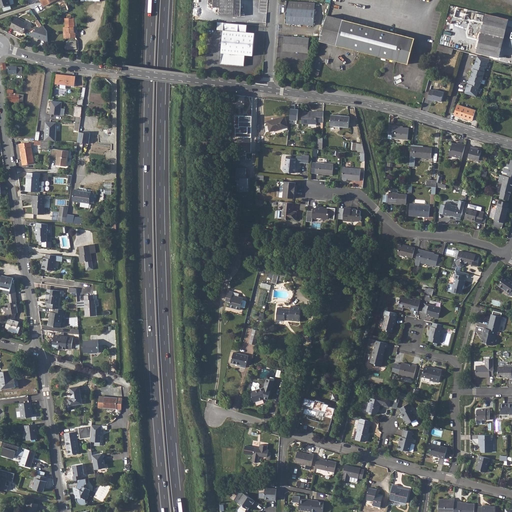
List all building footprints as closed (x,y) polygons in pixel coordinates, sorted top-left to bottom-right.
[(57,0),(62,12),(68,9),(65,0),(42,0),(41,1),(44,6),(56,0),(57,0)] [(220,7),(220,15),(241,16),(241,0),(213,0),(213,7),(220,7)] [(315,3),(287,1),(285,23),(313,25),(315,3)] [(508,19),(486,13),(477,51),(499,57),(503,38),(508,19)] [(320,38),(319,40),(338,45),(344,20),(327,15),(324,26),(320,38)] [(15,17),(10,26),(24,34),(29,24),(15,17)] [(74,32),(74,18),(65,19),(65,27),(63,27),(64,38),(76,37),(76,32),(74,32)] [(344,20),(338,45),(359,51),(386,58),(395,60),(408,63),(415,38),(382,29),(344,20)] [(224,23),(224,30),(221,64),(244,66),(245,55),(252,56),(255,33),(247,32),(247,25),(224,23)] [(48,38),(48,27),(31,26),(30,38),(48,38)] [(309,37),(284,36),(284,50),(308,53),(309,37)] [(67,47),(65,47),(65,49),(67,49),(67,50),(76,49),(76,41),(66,42),(67,47)] [(439,44),(437,50),(452,54),(454,48),(439,44)] [(468,90),(467,94),(476,97),(478,92),(477,92),(479,87),(480,83),(481,83),(484,72),(483,71),(484,68),(486,68),(488,62),(488,63),(490,58),(479,55),(478,59),(476,59),(475,64),(473,64),(472,68),(473,69),(470,80),(469,79),(468,83),(466,89),(468,90)] [(66,85),(74,86),(75,76),(56,74),(55,84),(60,84),(60,88),(66,88),(66,85)] [(431,89),(428,98),(432,99),(441,101),(444,92),(434,89),(434,90),(431,89)] [(62,102),(51,101),(49,114),(60,115),(62,102)] [(458,105),(454,115),(472,120),(475,110),(458,105)] [(302,112),(302,122),(316,123),(316,121),(323,122),(323,111),(312,111),(312,112),(309,112),(302,112)] [(330,115),(329,126),(348,127),(349,116),(330,115)] [(239,116),(239,126),(251,126),(252,116),(239,116)] [(284,116),(267,121),(270,131),(287,126),(284,116)] [(45,122),(44,140),(53,141),(55,141),(56,123),(45,122)] [(73,123),(72,131),(79,132),(80,124),(73,123)] [(389,126),(388,135),(392,135),(391,139),(407,140),(408,128),(396,127),(396,126),(389,126)] [(79,132),(77,142),(89,144),(90,134),(79,132)] [(100,142),(111,143),(112,136),(100,135),(100,142)] [(41,141),(41,144),(43,149),(50,149),(50,141),(41,141)] [(20,144),(23,164),(34,162),(31,142),(20,144)] [(356,143),(356,152),(361,153),(365,153),(362,144),(356,143)] [(448,155),(462,158),(465,145),(459,144),(459,145),(452,144),(450,150),(449,150),(448,155)] [(411,146),(410,156),(431,158),(432,148),(411,146)] [(470,147),(467,158),(478,161),(481,151),(474,149),(474,148),(470,147)] [(69,151),(51,148),(50,157),(57,158),(59,160),(59,165),(66,166),(69,151)] [(295,173),(295,167),(298,164),(298,162),(298,160),(296,159),(291,159),(291,157),(286,156),(285,166),(283,167),(283,170),(285,172),(295,173)] [(316,163),(315,174),(332,175),(333,164),(316,163)] [(359,181),(360,169),(343,167),(342,178),(342,179),(343,180),(345,181),(347,180),(347,178),(349,179),(349,180),(359,181)] [(245,168),(236,168),(236,190),(248,190),(248,178),(245,178),(245,168)] [(40,173),(28,172),(27,176),(26,191),(39,192),(39,177),(40,177),(40,173)] [(500,175),(499,179),(503,180),(500,192),(501,192),(499,198),(509,200),(511,190),(511,187),(511,186),(511,177),(507,176),(500,175)] [(427,179),(426,186),(431,187),(436,187),(437,182),(437,180),(427,179)] [(281,182),(280,189),(284,189),(296,191),(296,187),(295,187),(295,185),(295,183),(285,182),(281,182)] [(89,203),(90,202),(91,193),(91,192),(78,190),(79,189),(75,189),(73,201),(89,203)] [(284,189),(280,189),(280,197),(294,198),(294,196),(294,194),(296,194),(296,191),(284,189)] [(392,203),(406,204),(407,194),(398,193),(388,192),(387,203),(392,204),(392,203)] [(44,196),(30,195),(30,200),(32,200),(32,205),(33,205),(33,207),(33,214),(43,215),(44,196)] [(445,204),(443,213),(442,214),(448,216),(448,214),(456,217),(456,219),(460,220),(465,201),(459,200),(458,206),(450,205),(451,203),(446,202),(445,204)] [(293,203),(283,202),(281,219),(296,220),(296,211),(291,211),(292,207),(293,207),(293,203)] [(410,203),(409,214),(417,215),(418,214),(424,215),(424,216),(429,216),(430,205),(410,203)] [(60,205),(59,216),(67,217),(67,215),(68,207),(60,205)] [(313,211),(312,218),(316,218),(316,217),(321,217),(322,219),(325,219),(326,218),(334,219),(335,208),(327,207),(327,208),(321,208),(321,206),(317,206),(317,208),(313,208),(313,211)] [(507,208),(497,206),(493,220),(503,223),(505,216),(506,216),(508,208),(507,208)] [(343,219),(343,221),(354,222),(356,221),(360,221),(361,220),(361,217),(360,216),(361,212),(359,210),(350,209),(351,208),(344,207),(344,208),(343,219)] [(467,207),(464,217),(471,219),(471,220),(477,222),(477,223),(481,224),(484,212),(467,207)] [(74,217),(73,223),(84,225),(85,219),(74,217)] [(48,225),(36,223),(36,228),(36,229),(36,233),(37,233),(36,242),(41,242),(42,243),(47,243),(47,229),(48,229),(48,225)] [(81,256),(80,258),(81,263),(86,262),(87,269),(89,270),(92,270),(93,268),(91,254),(96,253),(95,244),(80,247),(81,256)] [(398,249),(397,254),(403,256),(404,255),(412,257),(414,247),(406,245),(406,246),(398,244),(397,249),(398,249)] [(418,248),(415,260),(419,261),(435,265),(436,264),(438,256),(438,255),(434,254),(426,252),(426,250),(418,248)] [(232,252),(227,251),(223,265),(228,266),(232,252)] [(467,253),(458,251),(455,263),(457,266),(456,270),(459,271),(460,267),(463,265),(464,263),(472,265),(476,266),(478,258),(474,257),(474,255),(471,254),(467,253)] [(234,252),(232,252),(228,266),(236,268),(240,253),(234,252)] [(63,257),(47,255),(46,258),(44,258),(43,265),(42,269),(48,270),(49,271),(51,271),(52,271),(53,271),(55,261),(62,262),(63,257)] [(260,264),(258,271),(274,273),(276,266),(260,264)] [(274,273),(271,283),(276,284),(277,280),(278,275),(282,276),(285,277),(288,269),(281,267),(276,266),(274,273)] [(0,283),(1,283),(0,286),(0,288),(3,289),(4,291),(4,292),(10,294),(9,298),(10,302),(5,303),(6,307),(3,307),(4,311),(5,311),(6,315),(10,314),(5,329),(8,330),(8,331),(15,333),(16,332),(17,329),(19,330),(20,327),(20,326),(18,325),(19,322),(14,320),(16,313),(18,313),(16,301),(17,301),(15,285),(12,285),(13,278),(0,274),(0,283)] [(455,278),(451,292),(456,293),(456,292),(461,293),(462,288),(463,285),(464,285),(465,281),(464,280),(465,276),(454,274),(453,278),(455,278)] [(508,295),(511,296),(511,282),(503,277),(497,286),(508,293),(508,295)] [(48,303),(47,308),(56,309),(58,309),(60,297),(58,296),(59,291),(51,290),(49,291),(48,294),(49,295),(49,299),(46,298),(46,303),(48,303)] [(225,298),(226,298),(230,300),(230,302),(228,307),(240,310),(240,307),(243,308),(245,307),(246,302),(245,300),(242,300),(243,298),(232,295),(232,292),(227,291),(225,298)] [(95,306),(95,303),(94,299),(93,295),(84,295),(84,301),(77,302),(77,306),(85,306),(85,316),(96,315),(96,306),(95,306)] [(411,306),(418,308),(420,300),(413,298),(412,299),(400,296),(399,301),(400,303),(399,306),(410,309),(411,306)] [(427,313),(427,314),(433,316),(438,318),(440,307),(429,305),(424,303),(422,312),(427,313)] [(285,318),(288,318),(290,318),(290,319),(290,320),(300,320),(301,307),(291,306),(290,309),(277,308),(276,320),(284,321),(285,318)] [(58,309),(56,309),(55,314),(50,313),(48,327),(60,328),(62,315),(63,315),(64,310),(58,309)] [(384,318),(382,328),(387,329),(386,331),(391,332),(394,321),(395,321),(396,317),(395,317),(396,313),(385,310),(383,318),(384,318)] [(487,325),(486,329),(496,331),(498,332),(502,317),(491,314),(488,325),(487,325)] [(430,326),(429,331),(430,331),(429,336),(428,340),(438,343),(441,333),(439,333),(440,329),(442,329),(443,325),(432,322),(431,326),(430,326)] [(484,328),(482,336),(484,337),(483,340),(482,343),(492,345),(496,331),(486,329),(484,328)] [(249,343),(255,345),(259,331),(253,329),(249,343)] [(52,339),(52,344),(54,346),(57,347),(59,345),(61,345),(61,348),(66,349),(66,348),(71,348),(73,337),(60,336),(60,337),(54,337),(53,340),(52,339)] [(98,339),(83,340),(84,352),(88,352),(89,351),(92,351),(93,352),(97,352),(99,350),(98,339)] [(381,360),(381,357),(384,347),(374,344),(370,361),(374,363),(375,364),(380,366),(382,360),(381,360)] [(237,353),(235,363),(241,365),(241,366),(245,367),(248,356),(237,353)] [(493,375),(493,366),(493,359),(485,359),(485,365),(475,366),(476,377),(489,377),(489,375),(493,375)] [(416,365),(412,364),(412,365),(401,362),(401,365),(394,363),(392,371),(399,373),(398,375),(413,379),(416,365)] [(498,371),(497,371),(497,376),(504,376),(504,377),(508,377),(508,378),(511,378),(511,377),(511,376),(511,364),(511,366),(498,366),(498,371)] [(424,366),(421,376),(430,378),(429,380),(438,382),(442,370),(433,367),(432,368),(424,366)] [(10,370),(0,371),(0,382),(1,389),(15,387),(14,378),(11,379),(10,370)] [(252,391),(255,402),(266,399),(270,400),(276,380),(269,378),(266,387),(261,389),(260,386),(261,385),(261,383),(260,383),(258,383),(255,382),(253,388),(254,391),(252,391)] [(72,399),(69,399),(70,405),(82,403),(79,386),(70,388),(72,399)] [(396,391),(394,401),(398,402),(399,397),(404,398),(405,394),(396,391)] [(95,395),(94,406),(121,408),(122,398),(95,395)] [(370,411),(370,412),(375,413),(376,413),(376,411),(377,409),(378,409),(380,404),(388,407),(391,398),(383,396),(382,397),(375,395),(374,398),(371,397),(370,401),(368,403),(366,410),(370,411)] [(315,402),(304,398),(303,405),(313,408),(313,409),(322,412),(322,411),(325,412),(322,423),(324,424),(322,430),(328,432),(335,409),(328,407),(329,405),(324,404),(325,403),(315,400),(315,402)] [(30,402),(19,404),(21,418),(32,417),(30,410),(31,410),(30,402)] [(400,413),(402,417),(403,417),(405,419),(407,424),(416,419),(417,417),(415,414),(414,413),(410,408),(411,407),(409,402),(399,408),(401,412),(400,413)] [(511,415),(511,403),(500,403),(500,414),(511,414),(511,415)] [(475,410),(475,420),(489,420),(489,408),(485,408),(485,409),(476,409),(475,410)] [(310,420),(300,416),(298,423),(309,426),(310,420)] [(371,420),(359,417),(356,430),(357,430),(355,438),(364,441),(367,440),(368,435),(366,434),(369,425),(370,425),(371,420)] [(310,420),(309,426),(322,430),(324,424),(322,423),(310,420)] [(35,424),(24,426),(26,441),(36,439),(35,433),(36,432),(35,424)] [(83,426),(78,427),(80,439),(91,437),(91,429),(92,425),(88,425),(83,426)] [(101,429),(101,426),(92,425),(91,429),(91,441),(101,442),(101,429)] [(441,437),(443,431),(434,428),(432,434),(441,437)] [(412,431),(404,429),(402,436),(400,436),(398,441),(399,441),(397,449),(402,450),(404,449),(409,451),(409,450),(412,451),(414,444),(411,443),(412,439),(411,438),(412,431)] [(75,431),(65,433),(68,455),(79,453),(77,439),(76,431),(75,431)] [(492,435),(478,435),(478,439),(478,443),(479,443),(480,446),(480,451),(481,452),(491,452),(491,440),(492,439),(492,435)] [(3,447),(1,454),(14,458),(15,454),(22,457),(20,462),(20,464),(30,467),(32,462),(31,462),(33,456),(34,457),(35,452),(3,442),(1,446),(3,447)] [(432,443),(429,453),(436,455),(436,456),(444,458),(447,447),(432,443)] [(268,445),(260,444),(260,448),(254,447),(252,462),(258,462),(259,456),(267,457),(267,460),(270,460),(271,452),(268,452),(269,449),(267,449),(268,445)] [(297,451),(294,461),(310,466),(313,454),(309,453),(309,454),(297,451)] [(102,453),(92,455),(92,459),(94,469),(105,468),(102,453)] [(1,454),(0,456),(20,462),(22,457),(15,454),(14,458),(1,454)] [(488,458),(479,455),(475,469),(485,472),(488,458)] [(316,459),(314,468),(334,472),(336,461),(320,458),(320,460),(316,459)] [(84,475),(82,464),(73,465),(75,476),(72,476),(73,481),(78,480),(80,480),(79,475),(84,475)] [(357,479),(358,478),(361,479),(363,470),(359,469),(359,468),(344,465),(341,480),(344,481),(348,481),(356,483),(357,479)] [(14,474),(0,469),(0,488),(6,490),(8,486),(5,485),(7,480),(12,481),(14,474)] [(44,476),(37,474),(37,478),(36,478),(33,488),(43,491),(44,488),(45,485),(46,485),(47,481),(46,481),(47,477),(44,476)] [(87,504),(86,500),(88,499),(90,495),(89,494),(91,490),(85,487),(86,485),(87,484),(86,479),(80,480),(78,480),(79,483),(77,487),(74,488),(75,492),(76,497),(76,498),(77,499),(77,500),(77,501),(78,501),(78,502),(79,503),(80,503),(80,504),(81,504),(82,504),(84,505),(85,505),(86,504),(87,504)] [(392,485),(389,499),(406,503),(409,490),(398,487),(398,486),(392,485)] [(273,500),(277,500),(277,488),(266,488),(266,499),(270,499),(273,499),(273,500)] [(369,488),(367,498),(374,499),(374,501),(373,505),(380,507),(383,495),(376,494),(377,490),(369,488)] [(254,503),(257,500),(247,493),(241,502),(249,508),(252,505),(254,502),(254,503)] [(311,511),(310,511),(322,511),(324,503),(316,502),(316,501),(312,501),(312,500),(308,499),(308,500),(300,499),(299,510),(306,510),(306,511),(311,511)] [(443,501),(442,500),(439,500),(439,505),(438,506),(437,509),(439,510),(438,511),(453,511),(454,502),(454,499),(450,499),(450,500),(445,500),(445,501),(443,501)] [(24,501),(21,511),(36,511),(37,509),(38,504),(29,502),(28,502),(24,501)] [(453,511),(473,511),(474,504),(467,504),(465,504),(465,503),(461,503),(461,502),(454,502),(453,511)]
